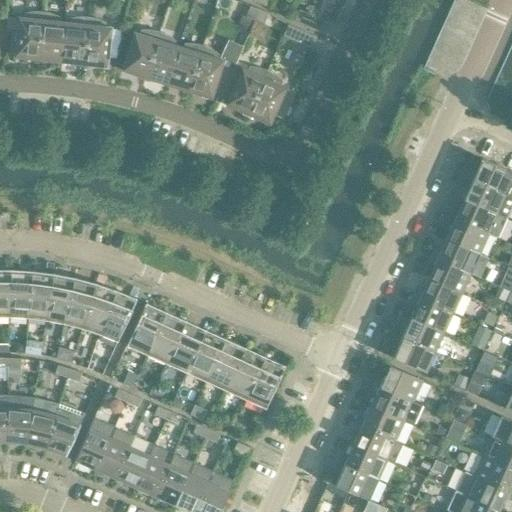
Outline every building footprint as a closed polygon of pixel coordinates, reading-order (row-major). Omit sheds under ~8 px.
[(263,0),(261,4),(270,8),(273,0),(263,0)] [(259,10),(250,6),(246,17),(254,20),(259,10)] [(254,20),(263,24),(268,13),(259,10),(254,20)] [(324,21),(299,10),(293,21),(319,32),(324,21)] [(31,12),(26,13),(24,13),(23,18),(18,17),(13,57),(27,58),(27,56),(32,56),(31,62),(37,62),(42,12),(38,12),(35,12),(31,12)] [(49,13),(45,12),(42,12),(37,62),(43,63),(43,57),(48,58),(48,61),(60,62),(64,22),(60,22),(60,17),(59,17),(56,16),(52,14),(49,13)] [(75,17),(72,18),(69,18),(69,23),(64,22),(60,62),(72,63),(72,61),(77,61),(76,67),(82,67),(88,17),(84,17),(79,17),(75,17)] [(95,19),(90,17),(88,17),(82,67),(88,68),(88,62),(93,63),(93,66),(106,67),(111,28),(105,27),(105,23),(105,22),(100,20),(98,19),(95,19)] [(317,38),(291,26),(287,25),(282,36),(286,37),(311,49),(317,38)] [(145,30),(143,30),(140,30),(139,34),(134,32),(121,70),(134,75),(135,72),(139,74),(138,79),(143,81),(159,32),(155,31),(150,30),(145,30)] [(163,34),(161,33),(159,32),(143,81),(149,83),(150,77),(155,79),(154,82),(166,85),(178,47),(174,45),(175,41),(171,38),(167,35),(163,34)] [(190,43),(186,43),(184,43),(182,48),(178,47),(166,85),(177,89),(179,85),(183,86),(181,92),(187,94),(202,46),(200,45),(195,44),(190,43)] [(207,48),(205,47),(202,46),(187,94),(193,95),(194,90),(199,92),(198,94),(210,98),(223,60),(217,59),(219,54),(214,51),(211,49),(207,48)] [(255,67),(251,67),(248,66),(247,71),(242,68),(225,105),(237,110),(238,108),(243,109),(240,115),(246,117),(267,71),(263,69),(260,68),(255,67)] [(267,71),(246,117),(251,119),(253,114),(257,116),(256,119),(268,124),(273,115),(282,120),(295,92),(280,85),(282,81),(278,78),(275,75),(271,73),(267,71)] [(511,172),(481,159),(475,172),(469,169),(466,176),(511,197),(511,172)] [(466,176),(469,169),(462,166),(459,173),(466,176)] [(455,181),(462,184),(466,176),(459,173),(455,181)] [(462,184),(469,187),(463,199),(506,218),(511,204),(511,197),(466,176),(462,184)] [(458,212),(451,209),(448,216),(488,234),(497,238),(506,218),(463,199),(458,212)] [(479,254),(488,234),(448,216),(445,223),(451,226),(446,239),(479,254)] [(488,258),(479,254),(446,239),(440,251),(433,248),(430,255),(470,274),(470,273),(480,277),(488,258)] [(461,293),(470,274),(430,255),(427,263),(433,266),(428,278),(461,293)] [(501,282),(511,286),(511,284),(511,268),(508,267),(501,282)] [(10,270),(0,269),(0,317),(9,318),(10,270)] [(9,318),(27,319),(32,272),(10,270),(9,318)] [(53,274),(32,272),(27,319),(45,321),(53,274)] [(74,278),(53,275),(53,274),(45,321),(63,325),(74,278)] [(95,284),(74,278),(63,325),(81,329),(95,284)] [(422,291),(415,288),(412,295),(452,313),(461,293),(428,278),(422,291)] [(115,290),(95,284),(81,329),(99,335),(115,290)] [(99,335),(116,342),(136,299),(115,290),(99,335)] [(444,333),(452,313),(412,295),(409,302),(415,305),(410,317),(444,333)] [(501,311),(504,302),(496,298),(492,307),(501,311)] [(165,312),(145,303),(126,346),(146,355),(165,312)] [(185,321),(165,312),(146,355),(166,364),(185,321)] [(435,352),(443,333),(444,333),(410,317),(404,330),(398,327),(395,334),(435,352)] [(492,331),(496,322),(491,319),(485,322),(483,327),(492,331)] [(166,364),(186,373),(205,330),(185,321),(166,364)] [(225,339),(205,330),(186,373),(205,382),(225,339)] [(392,358),(425,373),(435,352),(395,334),(391,341),(398,345),(392,358)] [(483,350),(487,341),(474,335),(470,345),(483,350)] [(244,348),(225,339),(205,382),(225,391),(244,348)] [(40,355),(41,344),(34,343),(30,347),(29,354),(40,355)] [(487,344),(484,349),(496,355),(498,349),(487,344)] [(16,353),(24,353),(24,345),(17,345),(16,353)] [(56,359),(69,363),(73,351),(59,347),(56,359)] [(264,357),(244,348),(225,391),(245,399),(264,357)] [(245,399),(265,409),(284,366),(264,357),(245,399)] [(7,367),(20,368),(20,359),(7,358),(7,367)] [(91,359),(86,368),(96,372),(98,367),(96,361),(91,359)] [(57,365),(54,374),(67,377),(69,369),(57,365)] [(388,365),(382,378),(376,376),(373,383),(413,401),(422,380),(388,365)] [(67,377),(78,381),(81,372),(69,369),(67,377)] [(128,371),(122,383),(131,387),(137,375),(128,371)] [(469,381),(465,391),(476,396),(485,376),(474,371),(469,381)] [(454,386),(465,391),(469,381),(459,376),(454,386)] [(156,385),(148,382),(143,394),(151,398),(156,385)] [(370,405),(404,420),(413,401),(373,383),(369,390),(376,393),(370,405)] [(163,388),(156,385),(151,398),(157,401),(163,388)] [(129,394),(118,389),(114,397),(125,402),(129,394)] [(137,407),(140,399),(129,394),(125,402),(137,407)] [(171,405),(178,408),(182,401),(175,397),(171,405)] [(25,444),(45,448),(59,404),(34,399),(31,410),(25,444)] [(456,404),(448,401),(443,413),(450,416),(456,404)] [(59,404),(45,448),(65,456),(79,424),(84,414),(59,404)] [(365,418),(358,415),(355,422),(395,440),(404,420),(370,405),(365,418)] [(157,406),(153,414),(165,419),(169,411),(157,406)] [(195,406),(191,414),(203,420),(207,411),(195,406)] [(25,444),(31,410),(6,407),(5,442),(25,444)] [(458,408),(454,418),(464,422),(468,412),(458,408)] [(165,419),(177,425),(181,416),(169,411),(165,419)] [(511,420),(500,416),(491,436),(511,445),(511,420)] [(93,418),(88,429),(74,460),(95,469),(114,428),(93,418)] [(234,422),(228,419),(223,429),(229,432),(234,422)] [(454,420),(445,438),(458,443),(466,425),(454,420)] [(242,425),(234,422),(229,432),(237,436),(241,426),(242,425)] [(395,441),(395,440),(355,422),(352,429),(358,432),(353,445),(386,460),(393,463),(402,444),(395,441)] [(196,424),(193,432),(204,437),(208,430),(196,424)] [(439,426),(436,434),(442,437),(446,429),(439,426)] [(115,478),(134,436),(114,428),(95,469),(115,478)] [(204,437),(216,443),(219,435),(208,430),(204,437)] [(134,487),(153,445),(134,436),(115,478),(134,487)] [(511,445),(491,436),(482,456),(511,469),(511,445)] [(233,450),(245,456),(248,447),(237,442),(233,450)] [(430,443),(426,452),(435,456),(439,448),(430,443)] [(153,445),(134,487),(154,496),(173,454),(153,445)] [(337,461),(377,479),(386,460),(353,445),(347,457),(340,454),(337,461)] [(174,505),(193,463),(173,454),(154,496),(174,505)] [(511,478),(511,469),(482,456),(473,475),(511,492),(511,484),(510,484),(511,478)] [(420,467),(427,470),(431,462),(423,459),(420,467)] [(447,463),(436,459),(430,472),(441,476),(447,463)] [(368,500),(377,479),(337,461),(334,469),(340,472),(334,485),(368,500)] [(189,511),(194,511),(212,472),(193,463),(174,505),(189,511)] [(219,511),(233,481),(212,472),(194,511),(219,511)] [(511,496),(511,492),(473,475),(473,476),(464,472),(455,491),(498,510),(503,498),(510,501),(511,496)] [(497,511),(498,510),(455,491),(446,511),(448,511),(497,511)] [(424,493),(422,498),(429,501),(431,496),(424,493)]
